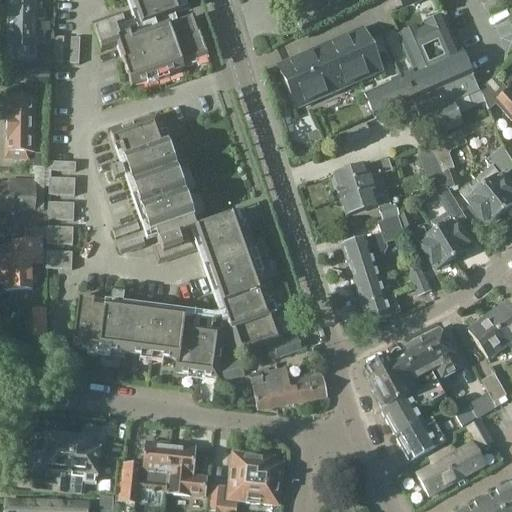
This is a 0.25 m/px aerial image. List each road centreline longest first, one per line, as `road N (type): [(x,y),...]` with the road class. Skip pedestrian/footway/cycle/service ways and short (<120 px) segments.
road 1 (residential): [(333,363),(242,73)]
road 2 (residential): [(60,399),(59,300),(93,250),(101,222),(82,128)]
road 3 (residential): [(307,431),(60,399)]
road 4 (residential): [(333,363),(511,260)]
road 5 (residential): [(82,128),(242,73)]
road 6 (residential): [(82,128),(84,0)]
